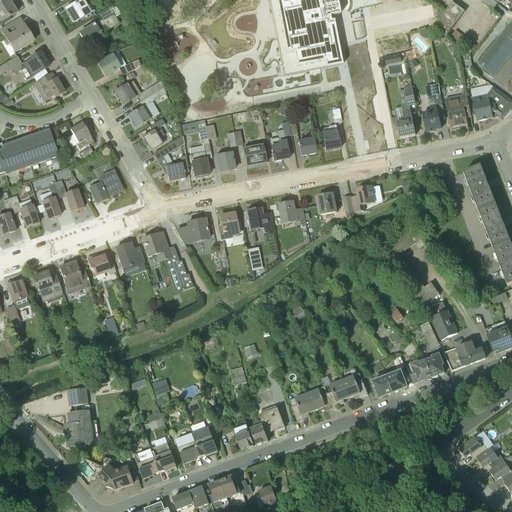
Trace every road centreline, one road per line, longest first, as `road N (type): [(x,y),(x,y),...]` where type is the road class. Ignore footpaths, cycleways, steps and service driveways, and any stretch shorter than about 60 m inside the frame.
road 1 (residential): [(107,511),(511,359)]
road 2 (residential): [(495,138),(151,205)]
road 3 (residential): [(0,266),(141,216),(151,205)]
road 4 (residential): [(95,509),(0,400)]
road 5 (residential): [(151,205),(90,97)]
